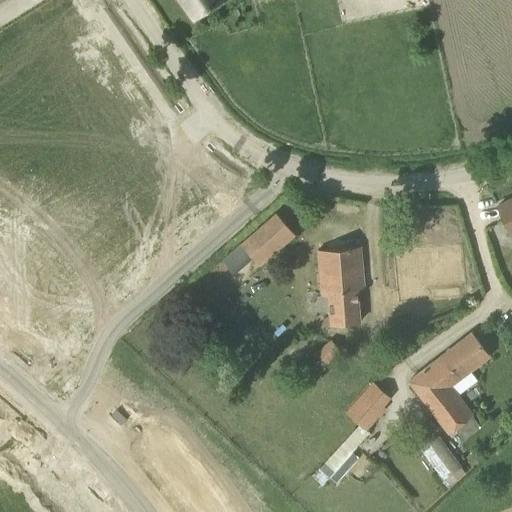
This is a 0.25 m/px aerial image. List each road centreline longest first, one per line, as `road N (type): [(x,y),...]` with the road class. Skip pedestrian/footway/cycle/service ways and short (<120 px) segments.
road 1 (unclassified): [(511,161),(396,183),(281,168),(211,118),(129,0)]
road 2 (unknown): [(459,177),(486,273),(486,310),(404,372)]
road 3 (residential): [(0,369),(103,462),(141,511)]
